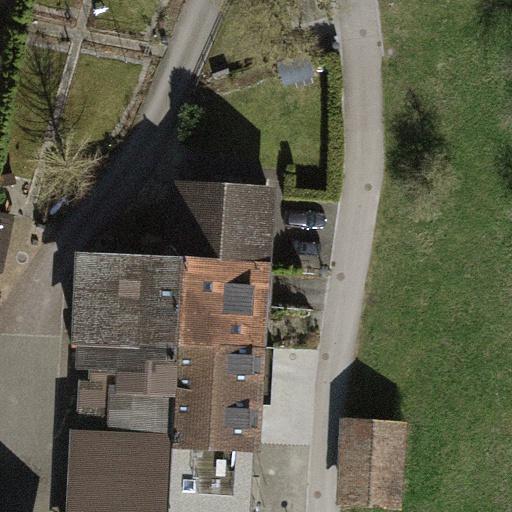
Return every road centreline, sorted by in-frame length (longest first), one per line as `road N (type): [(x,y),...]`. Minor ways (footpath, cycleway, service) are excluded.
road 1 (residential): [(320,511),(321,410),(368,121),(356,0)]
road 2 (unknown): [(0,453),(23,412),(46,298),(64,252),(139,174),(176,116),(204,48),(209,0)]
